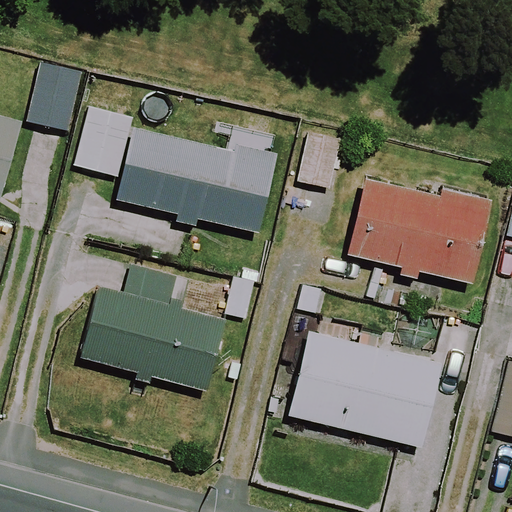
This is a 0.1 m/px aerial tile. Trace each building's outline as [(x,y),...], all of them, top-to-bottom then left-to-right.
[(73,71),(31,62),(17,125),(59,135),(73,71)] [(245,239),(266,153),(214,141),(212,151),(125,130),(127,119),(82,108),(68,168),(109,178),(102,205),(245,239)] [(0,165),(12,121),(0,117),(0,165)] [(480,211),(345,181),(328,256),(463,286),(480,211)] [(511,183),(507,183),(499,243),(511,244),(511,183)] [(170,314),(177,283),(119,269),(117,276),(89,269),(66,360),(197,394),(214,325),(170,314)] [(427,364),(292,334),(273,418),(408,448),(427,364)] [(511,373),(494,370),(482,436),(510,441),(499,505),(511,507),(511,373)]
